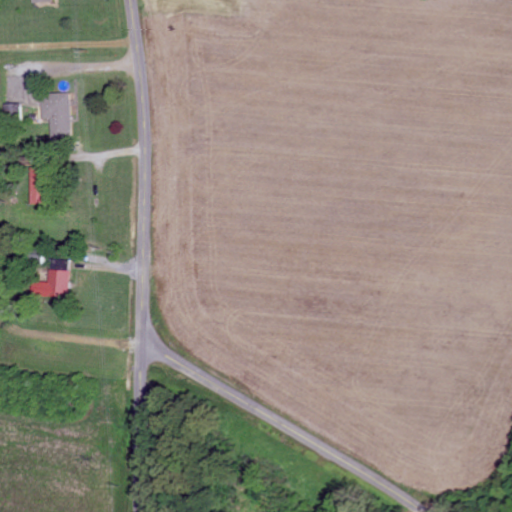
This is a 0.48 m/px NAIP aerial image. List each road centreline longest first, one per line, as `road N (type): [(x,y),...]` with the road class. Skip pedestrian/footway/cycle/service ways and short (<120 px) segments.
road 1 (secondary): [(143,345),(144,136),(131,0)]
road 2 (secondary): [(424,511),(143,345)]
road 3 (tertiary): [(140,511),(143,345)]
